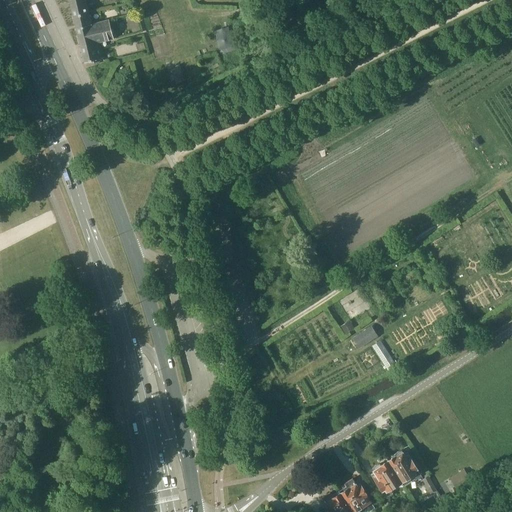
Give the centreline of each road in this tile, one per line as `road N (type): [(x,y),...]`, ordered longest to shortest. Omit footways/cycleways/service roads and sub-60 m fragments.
road 1 (primary): [(196,511),(170,373),(132,246),(28,0)]
road 2 (primary): [(0,7),(122,308),(168,511)]
road 3 (track): [(229,359),(457,212)]
road 4 (unclassified): [(402,398),(511,329)]
road 5 (residential): [(296,464),(402,398)]
